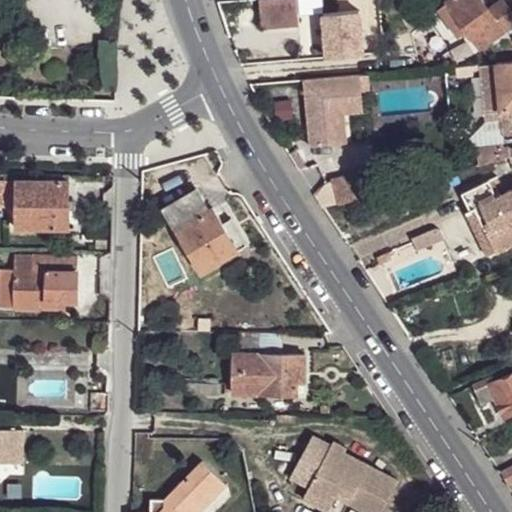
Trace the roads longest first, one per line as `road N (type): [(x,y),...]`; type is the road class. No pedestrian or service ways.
road 1 (tertiary): [(217,84),(494,511)]
road 2 (residential): [(128,135),(118,511)]
road 3 (residential): [(128,135),(0,130)]
